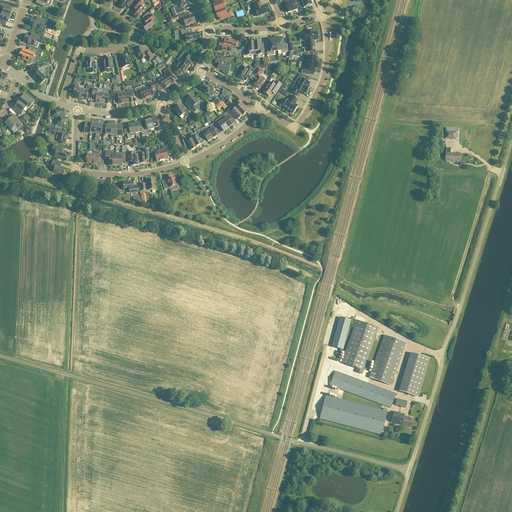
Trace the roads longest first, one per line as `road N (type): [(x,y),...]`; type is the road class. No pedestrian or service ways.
road 1 (unclassified): [(409,471),(0,357)]
road 2 (unclassified): [(409,471),(511,140)]
road 3 (residential): [(185,163),(124,175),(75,171),(76,109)]
road 4 (residential): [(61,105),(78,50),(109,51),(133,39),(132,28),(95,0)]
road 5 (residential): [(320,14),(328,52),(314,97),(294,129),(262,109)]
